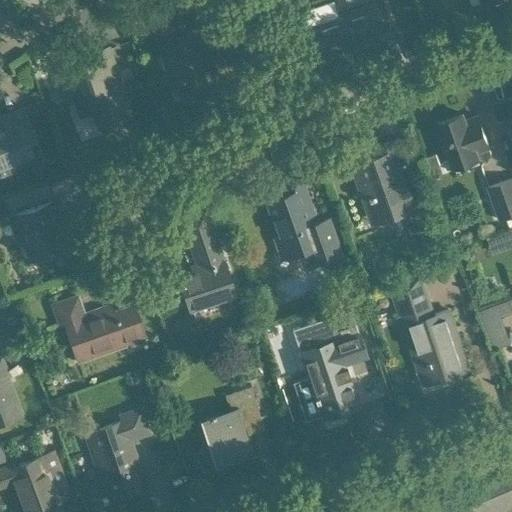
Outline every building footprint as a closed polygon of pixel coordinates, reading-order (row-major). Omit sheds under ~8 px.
[(372,33),(384,29),(376,3),(335,17),(330,2),(298,13),(314,60),(339,51),(339,53),(342,52),(341,50),(374,39),(372,33)] [(148,17),(155,36),(166,68),(176,65),(183,83),(177,85),(183,102),(203,95),(201,91),(220,85),(200,27),(185,32),(176,7),(148,17)] [(416,12),(407,15),(411,27),(420,23),(416,12)] [(60,74),(67,93),(71,104),(88,98),(98,128),(131,117),(108,49),(109,49),(109,48),(94,53),(97,61),(60,74)] [(511,97),(495,103),(502,122),(504,129),(511,126),(511,97)] [(0,168),(40,154),(23,109),(3,117),(7,129),(0,131),(0,168)] [(438,123),(445,141),(454,168),(480,158),(486,161),(491,152),(478,115),(474,116),(473,116),(473,117),(472,118),(472,119),(473,121),(467,123),(463,114),(438,123)] [(157,121),(145,125),(149,137),(162,133),(157,121)] [(351,165),(358,184),(361,192),(367,190),(378,221),(412,209),(396,161),(389,142),(376,147),(379,155),(351,165)] [(440,164),(436,153),(425,157),(429,168),(440,164)] [(267,201),(274,220),(287,255),(312,247),(317,264),(343,255),(329,215),(309,223),(302,203),(307,201),(304,194),(298,175),(283,181),(287,194),(267,201)] [(511,176),(487,185),(498,219),(507,216),(510,227),(511,226),(511,176)] [(54,201),(35,208),(16,214),(31,258),(48,252),(49,254),(53,253),(52,251),(63,247),(57,230),(55,231),(52,223),(61,220),(54,201)] [(179,277),(186,296),(191,311),(235,296),(205,208),(187,215),(186,212),(181,214),(182,215),(180,215),(186,233),(188,232),(201,269),(179,277)] [(77,296),(58,302),(52,304),(60,327),(67,324),(80,361),(127,344),(126,339),(143,333),(133,305),(103,315),(101,310),(84,316),(77,296)] [(399,307),(408,333),(414,352),(425,348),(429,361),(427,362),(429,366),(431,365),(435,379),(468,368),(448,310),(433,315),(427,297),(399,307)] [(489,307),(478,311),(484,327),(491,347),(510,340),(500,314),(511,309),(511,298),(489,307)] [(349,310),(290,329),(319,418),(354,407),(345,379),(347,378),(344,367),(342,368),(338,357),(361,350),(363,357),(364,357),(349,310)] [(187,343),(183,330),(173,333),(178,347),(187,343)] [(0,358),(0,421),(21,413),(0,358)] [(169,361),(155,366),(160,379),(173,374),(169,361)] [(138,387),(143,401),(155,397),(151,383),(138,387)] [(201,420),(205,430),(211,449),(220,446),(225,460),(252,451),(242,423),(260,417),(251,387),(232,393),(237,408),(201,420)] [(106,496),(102,497),(103,500),(138,488),(128,458),(135,456),(129,439),(149,432),(140,408),(120,415),(122,420),(87,432),(103,480),(109,478),(115,495),(107,498),(106,496)] [(11,465),(0,469),(0,485),(14,480),(26,511),(60,511),(58,505),(61,504),(59,499),(56,500),(54,495),(67,490),(53,451),(12,467),(11,465)] [(495,511),(511,505),(511,466),(511,465),(434,497),(440,511),(495,511)]
